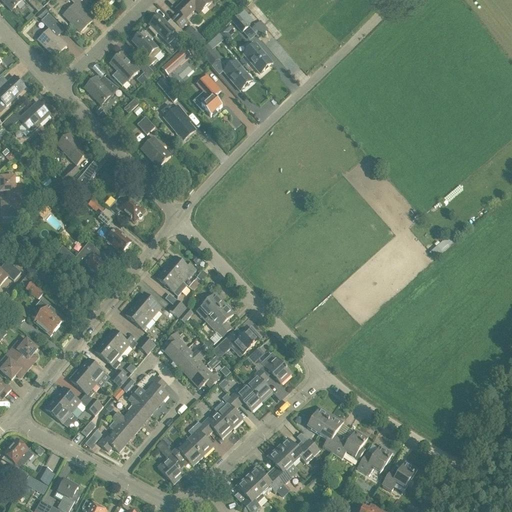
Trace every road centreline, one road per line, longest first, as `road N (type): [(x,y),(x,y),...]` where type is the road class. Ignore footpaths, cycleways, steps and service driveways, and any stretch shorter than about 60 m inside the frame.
road 1 (unclassified): [(178,217),(396,0)]
road 2 (unclassified): [(13,419),(178,217)]
road 3 (residential): [(321,372),(178,217)]
road 4 (residential): [(178,217),(57,88)]
road 5 (residential): [(119,481),(184,398),(165,370),(150,365),(137,379)]
road 6 (residential): [(456,467),(321,372)]
road 7 (residential): [(211,489),(321,372)]
road 8 (residential): [(57,88),(151,0)]
road 9 (residential): [(119,481),(13,419)]
